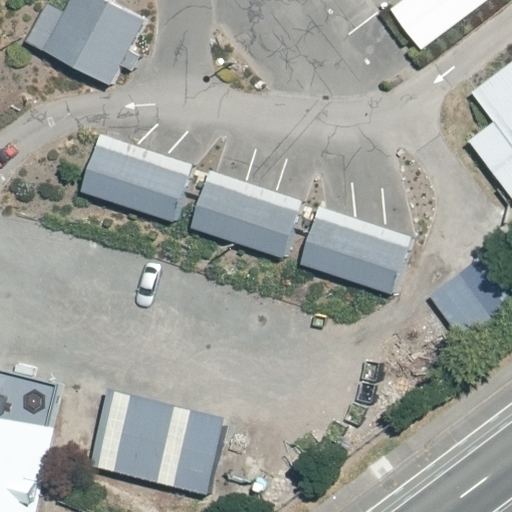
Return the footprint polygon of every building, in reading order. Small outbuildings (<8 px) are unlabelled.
[(116,0),(84,0),(77,15),(56,3),(35,42),(121,87),(155,20),(116,0)] [(496,0),(401,0),(394,6),(429,51),(496,0)] [(511,22),(433,83),(453,104),(419,133),(469,192),(503,166),(511,184),(511,22)] [(202,164),(108,134),(90,192),(184,222),(202,164)] [(313,201),(219,171),(200,229),(294,259),(313,201)] [(414,233),(325,207),(308,266),(397,292),(414,233)] [(511,305),(511,273),(494,250),(435,294),(469,338),(511,305)] [(235,420),(118,391),(99,468),(216,497),(235,420)] [(0,482),(15,415),(0,411),(0,482)]
